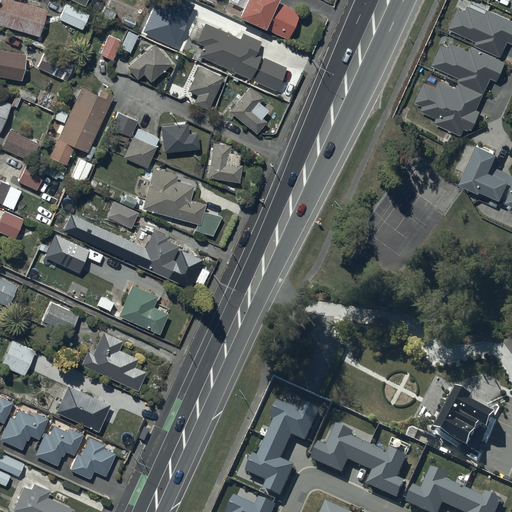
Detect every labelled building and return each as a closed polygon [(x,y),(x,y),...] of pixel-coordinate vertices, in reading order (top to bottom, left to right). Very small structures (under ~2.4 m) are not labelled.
[(0,0),(0,21),(39,32),(46,6),(22,0),(0,0)] [(241,0),(237,11),(263,22),(262,25),(287,36),(299,9),(276,0),(241,0)] [(66,1),(58,17),(81,27),(88,12),(66,1)] [(475,42),(499,53),(506,37),(511,39),(511,17),(489,8),(487,13),(469,5),(467,9),(458,6),(450,25),(477,37),(475,42)] [(203,43),(199,53),(275,88),(286,65),(255,51),(260,38),(242,30),(239,36),(198,17),(197,20),(195,19),(187,36),(203,43)] [(108,32),(99,51),(112,57),(121,38),(108,32)] [(154,40),(126,64),(136,76),(143,70),(150,78),(171,61),(154,40)] [(441,44),(434,61),(461,73),(458,79),(483,90),(490,74),(497,77),(505,59),(471,44),(469,49),(452,41),(449,47),(441,44)] [(0,46),(0,73),(22,78),(26,52),(0,46)] [(44,48),(37,65),(66,78),(73,61),(44,48)] [(196,91),(192,100),(207,107),(223,74),(199,63),(187,87),(196,91)] [(436,88),(425,83),(417,99),(425,103),(422,108),(439,116),(436,121),(461,133),(465,125),(468,127),(469,123),(472,125),(480,108),(475,106),(482,91),(459,80),(455,88),(440,81),(436,88)] [(228,106),(255,129),(265,118),(260,114),(267,107),(258,99),(262,95),(249,83),(228,106)] [(87,148),(112,91),(101,86),(98,91),(80,84),(69,111),(58,106),(54,116),(63,120),(49,153),(66,160),(73,142),(87,148)] [(0,127),(11,101),(0,96),(0,127)] [(136,117),(117,109),(110,125),(129,133),(136,117)] [(187,119),(160,123),(163,149),(199,145),(197,129),(188,130),(187,119)] [(131,133),(122,154),(146,165),(159,135),(137,126),(134,134),(131,133)] [(40,141),(9,128),(1,145),(32,159),(40,141)] [(212,138),(206,174),(238,179),(241,162),(238,161),(240,151),(229,149),(230,141),(212,138)] [(496,147),(476,138),(459,176),(501,195),(511,171),(489,162),(496,147)] [(27,160),(17,179),(35,188),(45,168),(27,160)] [(212,233),(221,214),(203,209),(205,201),(189,197),(193,183),(175,178),(177,171),(152,164),(141,206),(196,221),(195,228),(212,233)] [(511,200),(511,171),(501,195),(511,200)] [(0,177),(0,200),(12,207),(22,188),(0,177)] [(113,198),(106,213),(130,225),(138,210),(113,198)] [(3,208),(0,215),(0,229),(15,236),(24,217),(3,208)] [(152,226),(136,261),(178,279),(186,262),(172,256),(179,242),(167,236),(168,233),(152,226)] [(89,249),(83,246),(77,258),(95,266),(95,267),(112,275),(120,258),(91,245),(89,249)] [(0,275),(0,300),(8,303),(17,283),(0,275)] [(131,281),(117,312),(158,330),(167,310),(152,303),(156,292),(131,281)] [(78,311),(50,298),(41,318),(69,331),(78,311)] [(87,348),(80,361),(136,388),(145,369),(134,364),(138,356),(117,347),(121,338),(102,329),(92,350),(87,348)] [(35,347),(11,337),(0,362),(25,372),(35,347)] [(488,377),(478,372),(473,382),(483,387),(488,377)] [(434,377),(428,389),(439,394),(445,383),(434,377)] [(500,385),(491,379),(485,388),(494,393),(500,385)] [(67,381),(54,408),(98,428),(110,401),(67,381)] [(444,411),(435,429),(476,451),(485,436),(476,431),(481,423),(489,427),(496,413),(472,400),(475,395),(458,386),(444,411)] [(0,419),(4,421),(14,401),(0,394),(0,419)] [(10,413),(0,434),(0,435),(22,446),(26,437),(28,438),(30,433),(38,436),(48,416),(33,409),(32,412),(19,406),(15,415),(10,413)] [(419,406),(413,417),(426,424),(432,413),(419,406)] [(44,429),(33,452),(55,463),(60,453),(62,454),(65,449),(73,452),(83,432),(68,425),(66,429),(53,422),(49,431),(44,429)] [(403,485),(394,481),(403,461),(389,454),(386,461),(348,444),(351,437),(335,429),(326,448),(318,445),(310,462),(338,475),(344,462),(370,474),(363,488),(395,503),(403,485)] [(105,441),(88,434),(80,452),(77,451),(69,467),(89,475),(92,468),(105,474),(115,450),(103,445),(105,441)] [(2,450),(0,453),(0,465),(17,473),(23,461),(2,450)] [(0,468),(0,480),(6,483),(10,473),(0,468)] [(457,511),(500,511),(504,504),(481,494),(477,503),(440,486),(444,477),(429,470),(420,488),(414,485),(405,503),(425,511),(428,511),(434,501),(457,511)] [(22,482),(11,507),(22,511),(70,511),(73,506),(46,494),(50,487),(34,480),(31,486),(22,482)] [(348,511),(327,502),(322,511),(348,511)]
